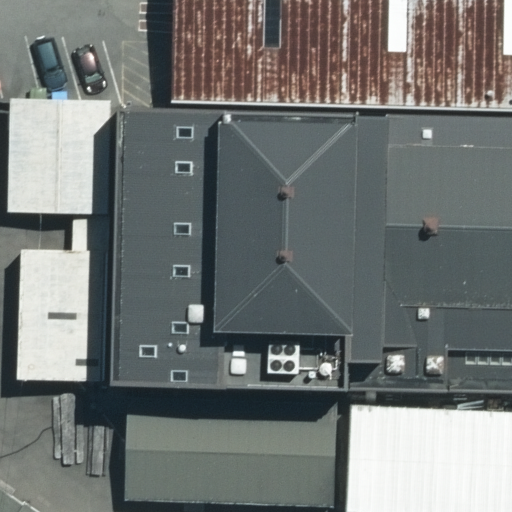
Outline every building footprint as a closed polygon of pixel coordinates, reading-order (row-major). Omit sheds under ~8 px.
[(511,0),(164,0),(164,97),(197,98),(344,102),(511,106),(511,0)] [(197,98),(164,97),(148,97),(112,96),(98,95),(90,375),(511,386),(511,106),(344,102),(197,98)] [(117,495),(340,503),(343,401),(120,394),(117,495)] [(442,511),(511,511),(511,485),(511,405),(343,401),(340,503),(340,509),(442,511)] [(0,511),(47,511),(17,489),(11,497),(0,488),(0,511)]
